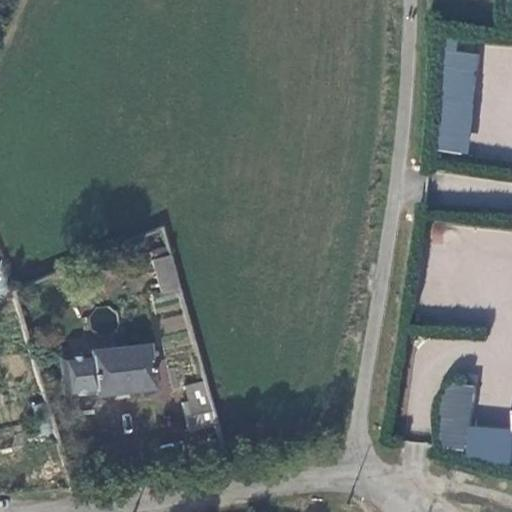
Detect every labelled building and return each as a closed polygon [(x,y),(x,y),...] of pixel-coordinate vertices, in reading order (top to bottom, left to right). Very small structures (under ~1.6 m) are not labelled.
[(446,48),(436,150),(467,153),(477,51),(446,48)] [(160,294),(176,289),(167,254),(150,259),(160,294)] [(84,352),(54,355),(58,392),(88,389),(88,392),(146,385),(142,343),(84,349),(84,352)] [(201,381),(182,387),(187,401),(205,396),(201,381)] [(209,410),(205,396),(187,401),(180,403),(184,416),(209,410)] [(209,410),(184,416),(188,430),(213,424),(209,410)]
